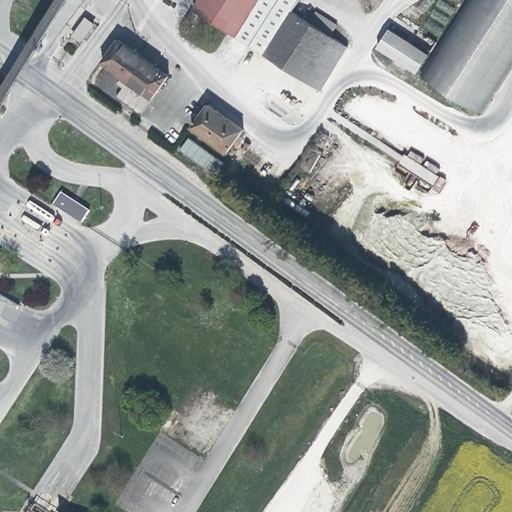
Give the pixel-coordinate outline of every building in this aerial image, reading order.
[(198,0),(193,9),(320,90),(348,47),(292,12),(299,0),(198,0)] [(450,2),(446,0),(424,0),(420,7),(439,19),(450,2)] [(511,65),(511,0),(468,0),(420,75),(481,114),(511,65)] [(80,43),(94,25),(84,17),(70,36),(80,43)] [(429,54),(389,29),(377,48),(417,74),(429,54)] [(119,39),(102,62),(152,99),(169,76),(119,39)] [(192,127),(226,153),(240,135),(243,130),(208,105),(192,127)] [(178,150),(215,176),(224,163),(187,138),(178,150)] [(407,156),(421,163),(424,157),(410,151),(407,156)] [(398,164),(439,190),(446,180),(436,174),(439,168),(428,161),(424,167),(404,154),(398,164)] [(48,214),(76,232),(82,223),(55,205),(48,214)] [(488,372),(490,360),(485,357),(485,351),(480,347),(475,350),(470,347),(459,353),(459,358),(482,375),(488,372)]
